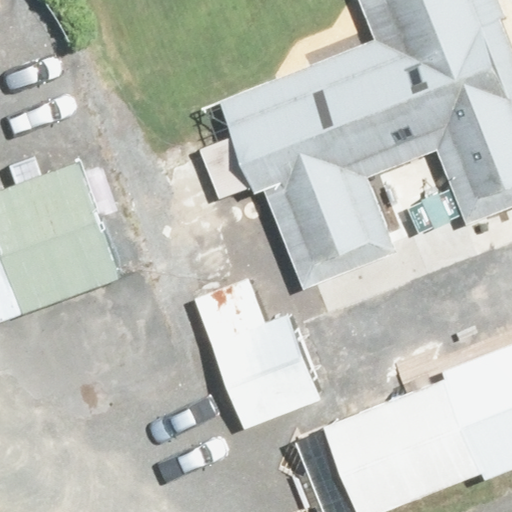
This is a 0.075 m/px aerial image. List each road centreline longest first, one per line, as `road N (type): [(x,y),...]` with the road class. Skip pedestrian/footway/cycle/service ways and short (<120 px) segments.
road 1 (unknown): [(0,368),(153,511)]
road 2 (unknown): [(511,239),(333,306)]
